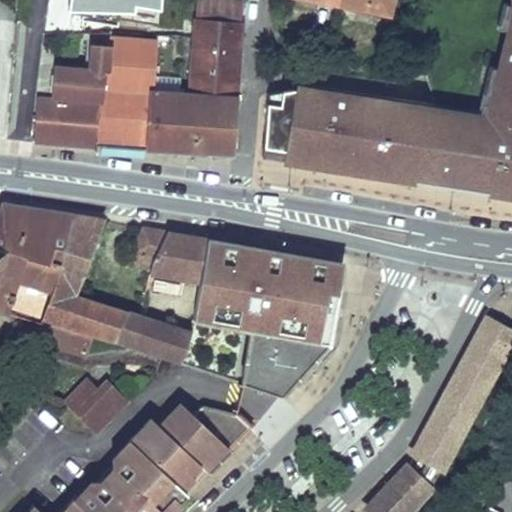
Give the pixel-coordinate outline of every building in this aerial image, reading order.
[(182,15),(183,0),(168,0),(168,13),(182,15)] [(347,0),(334,0),(334,4),(364,9),(365,4),(347,0)] [(347,0),(365,4),(364,9),(390,15),(392,0),(347,0)] [(307,82),(265,97),(262,154),(450,187),(511,197),(511,18),(488,115),(307,82)] [(196,21),(190,95),(186,94),(184,128),(176,128),(175,152),(232,155),(242,25),(196,21)] [(107,70),(96,145),(175,152),(176,128),(184,128),(186,94),(158,93),(159,77),(153,76),(157,41),(112,39),(111,44),(93,43),(91,69),(107,70)] [(96,145),(107,70),(91,69),(51,66),(49,100),(37,99),(34,135),(55,136),(54,142),(96,145)] [(2,205),(0,212),(0,310),(40,323),(35,338),(60,346),(85,353),(92,334),(42,317),(76,217),(2,205)] [(76,217),(42,317),(92,334),(134,348),(141,315),(75,293),(103,221),(76,217)] [(143,228),(132,253),(149,261),(152,262),(166,232),(143,228)] [(192,236),(166,232),(152,262),(150,273),(185,280),(192,236)] [(192,236),(185,280),(200,282),(207,238),(192,236)] [(200,282),(194,320),(252,330),(243,383),(281,395),(308,367),(297,357),(296,358),(291,354),(306,342),(303,338),(312,328),(329,343),(343,262),(207,238),(200,282)] [(132,253),(129,260),(146,268),(149,261),(132,253)] [(192,332),(141,315),(134,348),(168,359),(182,363),(192,332)] [(419,461),(413,472),(428,482),(439,465),(442,458),(511,335),(511,332),(488,319),(420,438),(410,456),(412,457),(419,461)] [(297,357),(308,367),(329,343),(312,328),(303,338),(306,342),(291,354),(296,358),(297,357)] [(87,381),(65,402),(95,433),(128,400),(107,382),(97,391),(87,381)] [(150,511),(170,492),(199,463),(206,470),(250,425),(237,414),(232,418),(181,402),(159,425),(157,423),(127,453),(124,449),(100,473),(101,482),(105,486),(93,498),(89,493),(81,495),(64,511),(44,511),(42,509),(39,511),(150,511)] [(150,416),(120,445),(124,449),(127,453),(157,423),(150,416)] [(254,429),(250,425),(206,470),(208,472),(210,474),(254,429)] [(199,463),(170,492),(177,499),(206,470),(199,463)] [(428,482),(413,472),(411,477),(402,469),(370,511),(371,511),(404,511),(408,507),(411,509),(428,482)] [(206,470),(177,499),(180,501),(208,472),(206,470)] [(101,482),(89,493),(93,498),(105,486),(101,482)] [(170,492),(150,511),(163,511),(177,499),(170,492)] [(177,499),(163,511),(174,511),(183,503),(180,501),(177,499)] [(33,502),(24,511),(39,511),(42,509),(33,502)]
